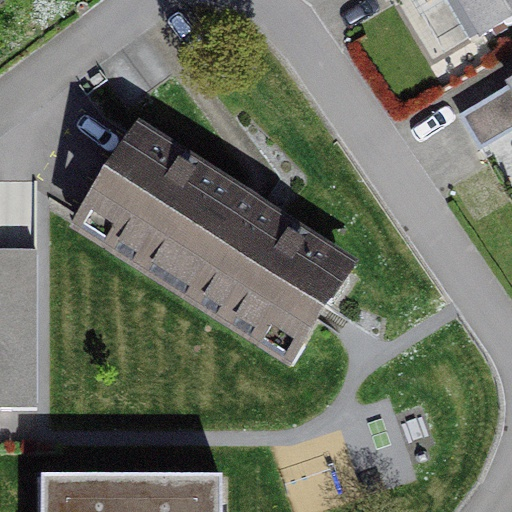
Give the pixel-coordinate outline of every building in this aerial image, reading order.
[(511,0),(455,0),(478,38),(511,17),(511,0)] [(511,87),(457,121),(476,152),(511,130),(511,87)] [(286,356),(337,277),(134,147),(83,227),(286,356)] [(0,262),(0,401),(30,402),(31,263),(0,262)] [(215,511),(215,477),(41,479),(41,511),(215,511)]
